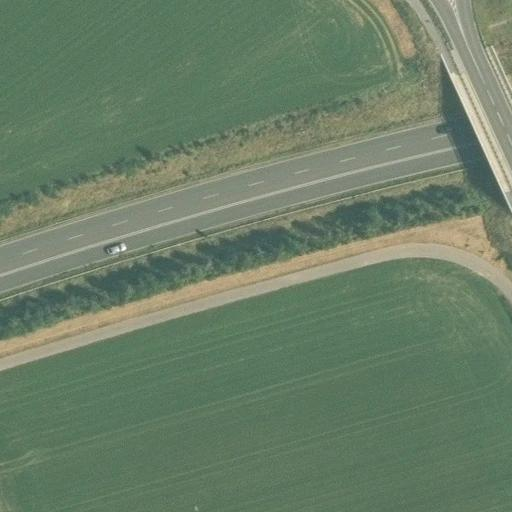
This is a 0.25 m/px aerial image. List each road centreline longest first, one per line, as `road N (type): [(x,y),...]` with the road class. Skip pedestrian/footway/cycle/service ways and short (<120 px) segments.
road 1 (track): [(0,367),(383,259),(429,254),(453,261),(511,301)]
road 2 (trunk): [(0,268),(322,170),(511,126)]
road 3 (tertiary): [(511,150),(450,0)]
